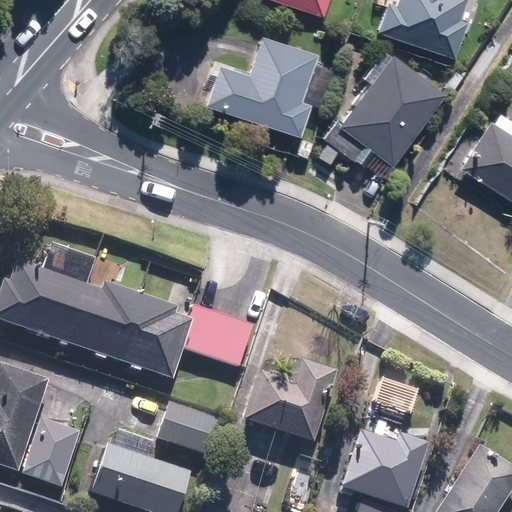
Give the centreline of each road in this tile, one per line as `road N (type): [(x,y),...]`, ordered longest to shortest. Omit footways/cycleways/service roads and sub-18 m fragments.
road 1 (tertiary): [(511,353),(339,249),(128,169)]
road 2 (tertiary): [(0,87),(128,169)]
road 3 (tertiary): [(128,169),(0,145)]
